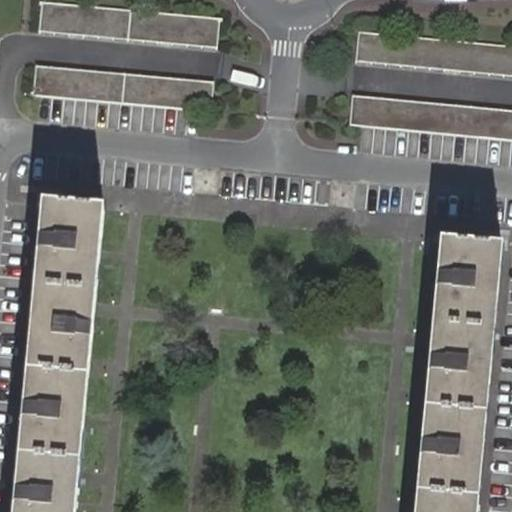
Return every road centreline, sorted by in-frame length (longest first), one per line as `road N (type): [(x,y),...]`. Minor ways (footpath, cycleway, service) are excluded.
road 1 (residential): [(0,134),(4,67),(11,51),(25,46),(288,82)]
road 2 (residential): [(0,134),(282,158)]
road 3 (residential): [(282,158),(511,180)]
road 4 (residential): [(288,82),(323,87),(346,79),(511,96)]
